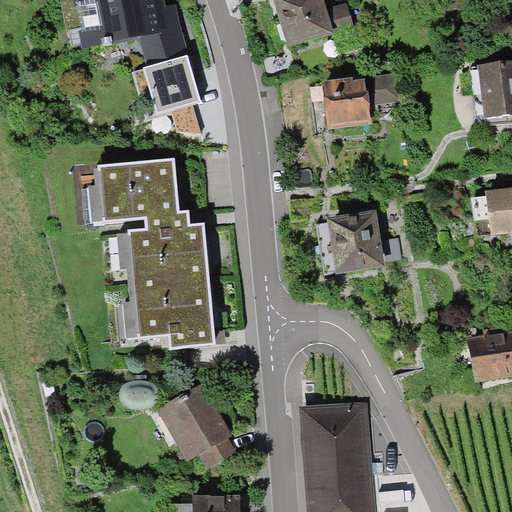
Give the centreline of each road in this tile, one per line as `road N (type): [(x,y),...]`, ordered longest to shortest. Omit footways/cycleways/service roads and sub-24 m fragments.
road 1 (residential): [(269,321),(247,102),(218,0)]
road 2 (residential): [(269,321),(324,321),(353,336),(441,511)]
road 3 (secondary): [(64,511),(0,313)]
road 4 (residential): [(285,511),(269,321)]
road 5 (track): [(0,395),(37,511)]
